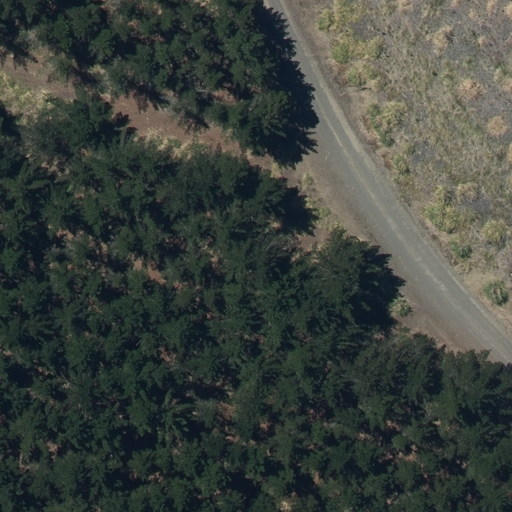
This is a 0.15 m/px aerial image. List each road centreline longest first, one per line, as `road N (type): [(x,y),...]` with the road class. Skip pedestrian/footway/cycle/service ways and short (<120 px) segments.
road 1 (track): [(239,0),(424,315),(511,385)]
road 2 (track): [(366,216),(0,55)]
